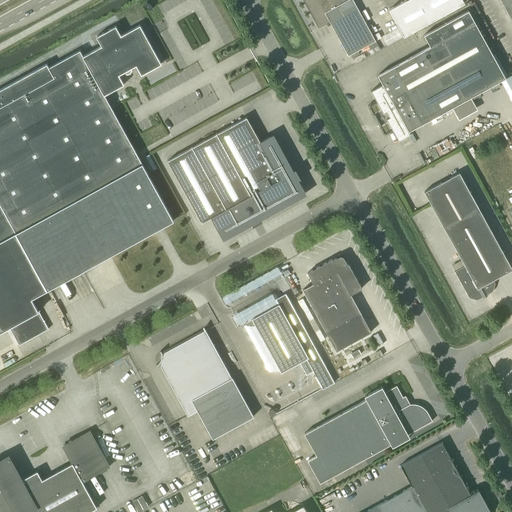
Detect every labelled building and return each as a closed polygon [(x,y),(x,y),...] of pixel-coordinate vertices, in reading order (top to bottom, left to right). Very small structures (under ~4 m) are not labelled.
[(330,22),(348,56),(376,41),(353,0),(303,0),(319,28),(330,22)] [(511,0),(500,0),(511,21),(511,0)] [(383,84),(371,91),(377,100),(368,105),(384,135),(393,131),(398,140),(410,134),(409,131),(452,108),(455,114),(473,104),(470,98),(506,79),(469,11),(424,35),(431,47),(378,75),(383,84)] [(101,46),(83,56),(80,50),(49,67),(47,64),(0,89),(0,332),(9,327),(19,345),(48,329),(39,311),(40,310),(38,310),(32,298),(47,290),(173,220),(104,95),(124,84),(119,75),(136,65),(141,75),(161,64),(140,25),(121,35),(116,26),(96,36),(101,46)] [(0,83),(29,69),(26,64),(0,77),(0,83)] [(131,110),(140,104),(136,96),(126,101),(131,110)] [(299,179),(294,170),(293,171),(273,135),(260,142),(247,117),(167,161),(202,223),(212,217),(224,239),(251,224),(251,225),(252,225),(261,220),(261,219),(260,219),(306,194),(298,180),(299,180),(299,179)] [(454,271),(469,297),(477,300),(493,291),(495,283),(493,280),(511,269),(511,268),(459,172),(424,192),(462,259),(465,265),(456,270),(454,271)] [(332,260),(332,259),(307,272),(313,283),(303,289),(327,333),(362,314),(351,294),(362,288),(348,264),(345,260),(343,256),(340,256),(337,258),(337,257),(332,260)] [(462,259),(453,264),(456,270),(465,265),(462,259)] [(281,372),(297,363),(304,376),(311,372),(321,390),(332,384),(283,295),(273,300),(276,305),(252,318),(281,372)] [(204,330),(205,330),(165,352),(161,366),(188,415),(197,410),(213,438),(253,416),(232,377),(231,377),(205,329),(204,330)] [(358,349),(351,353),(353,358),(361,353),(358,349)] [(385,392),(382,386),(364,396),(366,399),(304,433),(316,455),(307,460),(320,483),(391,443),(390,441),(406,432),(407,434),(432,420),(428,413),(425,408),(420,405),(415,404),(410,404),(405,395),(403,397),(397,385),(385,392)] [(248,437),(252,447),(277,435),(272,425),(248,437)] [(0,511),(88,511),(96,508),(82,481),(109,467),(90,430),(63,445),(72,463),(42,479),(37,470),(21,479),(14,466),(0,473),(0,511)] [(479,490),(471,494),(442,442),(400,465),(412,486),(426,511),(489,511),(491,511),(479,490)] [(395,495),(404,511),(426,511),(412,486),(395,495)] [(494,491),(498,498),(502,496),(498,489),(494,491)] [(377,505),(381,511),(404,511),(395,495),(377,505)]
